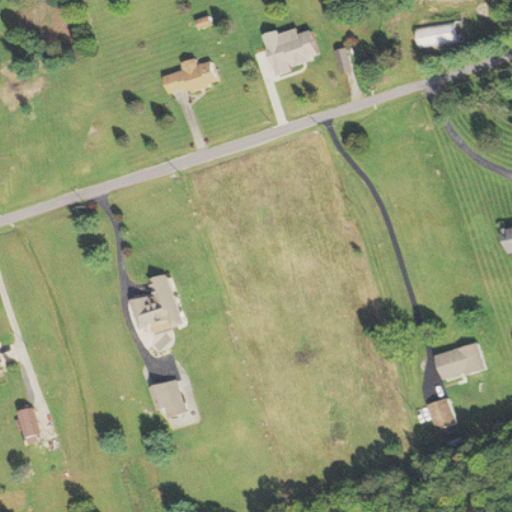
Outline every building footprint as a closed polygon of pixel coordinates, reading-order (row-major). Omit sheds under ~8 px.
[(167,76),(172,96),(220,83),(214,61),(200,65),(199,58),(185,62),(187,71),(167,76)] [(140,329),(158,324),(160,331),(185,324),(171,273),(152,278),(156,294),(132,300),(140,329)] [(488,370),(482,343),(439,353),(445,379),(488,370)] [(173,429),(195,423),(181,378),(160,384),(173,429)] [(430,404),(438,429),(457,424),(450,398),(430,404)] [(35,441),(39,410),(22,408),(19,439),(35,441)]
